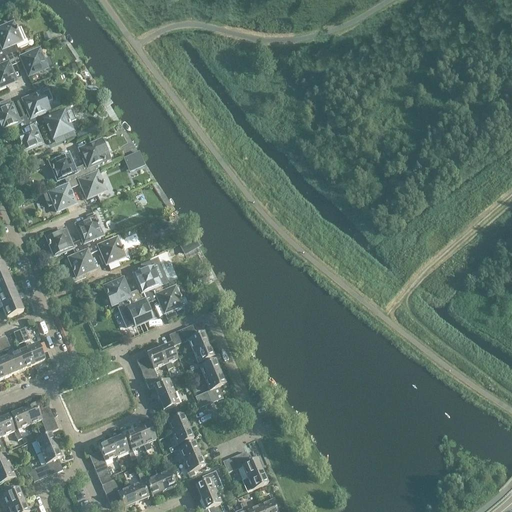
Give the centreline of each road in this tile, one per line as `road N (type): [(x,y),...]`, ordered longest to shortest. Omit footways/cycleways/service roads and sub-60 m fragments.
road 1 (residential): [(242,403),(208,324),(194,317),(123,350)]
road 2 (unknown): [(413,321),(407,305),(415,289),(511,205)]
road 3 (residential): [(75,444),(149,412),(123,350)]
road 4 (unknown): [(413,321),(511,395)]
